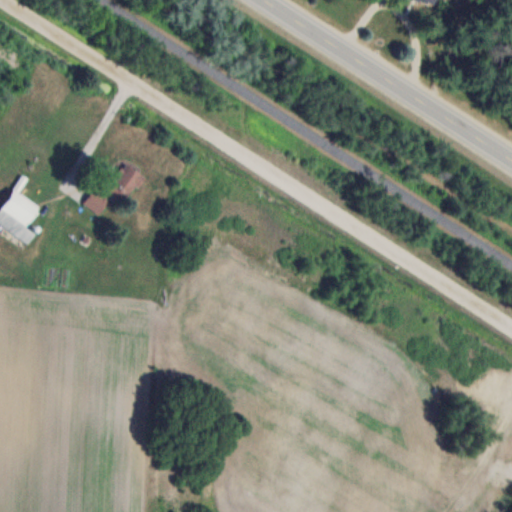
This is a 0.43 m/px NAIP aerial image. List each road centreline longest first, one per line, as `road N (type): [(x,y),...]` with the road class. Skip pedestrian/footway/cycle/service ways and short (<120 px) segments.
road 1 (residential): [(511,327),(6,0)]
road 2 (tertiary): [(511,158),(266,0)]
